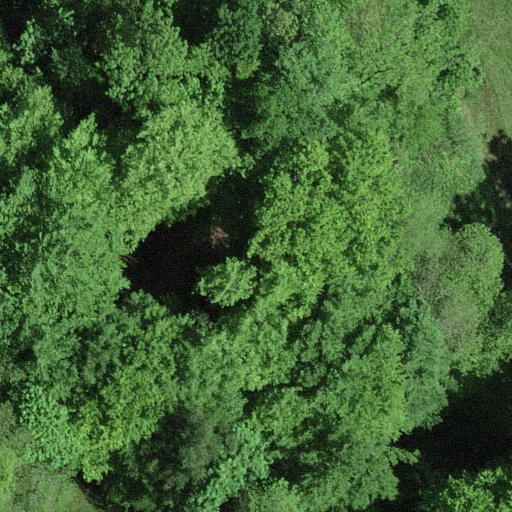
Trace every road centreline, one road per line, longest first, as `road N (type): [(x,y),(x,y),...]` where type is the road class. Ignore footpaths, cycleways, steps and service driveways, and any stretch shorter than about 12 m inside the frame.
road 1 (track): [(439,0),(511,178)]
road 2 (track): [(41,511),(48,458),(41,439),(0,421)]
